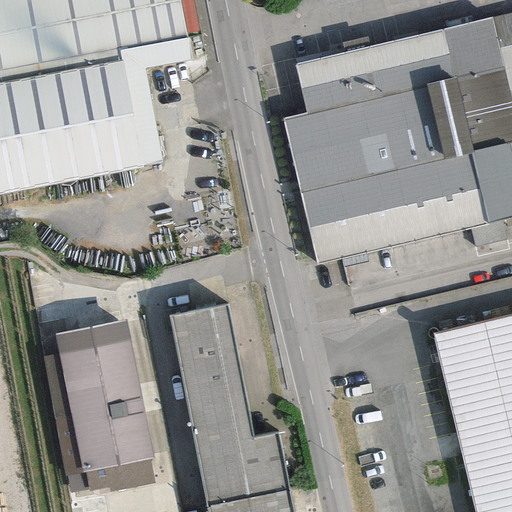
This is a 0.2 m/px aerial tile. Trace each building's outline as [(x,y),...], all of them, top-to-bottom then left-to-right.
[(0,0),(0,194),(141,167),(141,165),(161,162),(144,68),(192,60),(187,34),(180,0),(0,0)] [(180,0),(187,34),(199,31),(193,0),(180,0)] [(511,12),(295,65),(307,114),(282,119),(316,263),(469,228),(500,221),(511,217),(511,12)] [(506,240),(500,221),(469,228),(474,248),(506,240)] [(208,505),(286,491),(276,436),(251,441),(226,307),(172,317),(208,505)] [(511,511),(511,315),(433,334),(476,511),(511,511)] [(59,353),(82,473),(83,471),(87,490),(88,493),(109,488),(110,492),(154,483),(149,460),(153,458),(125,320),(54,334),(59,353)] [(42,356),(65,476),(66,476),(82,473),(59,353),(42,356)] [(66,476),(70,493),(87,490),(83,471),(82,473),(66,476)] [(209,511),(290,511),(286,491),(208,505),(209,511)]
